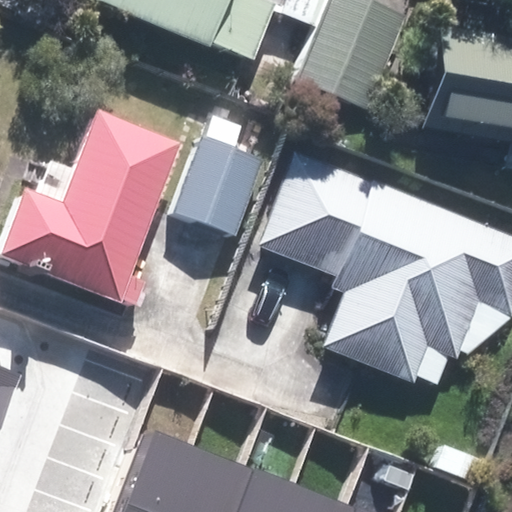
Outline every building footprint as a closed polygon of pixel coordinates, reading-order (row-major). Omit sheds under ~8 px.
[(96,0),(210,47),(212,40),(252,57),(272,9),(276,0),(96,0)] [(276,0),(272,9),(314,26),(325,0),(276,0)] [(366,110),(406,15),(368,0),(329,0),(296,81),(366,110)] [(511,38),(435,27),(420,129),(511,142),(511,38)] [(131,273),(180,140),(95,109),(62,200),(23,186),(0,247),(0,258),(132,307),(142,278),(131,273)] [(262,158),(200,134),(170,214),(204,226),(233,237),(262,158)] [(511,309),(511,236),(294,151),(257,244),(300,261),(335,274),(330,287),(341,291),(319,345),(412,381),(426,344),(456,356),(477,302),(510,315),(511,309)] [(0,365),(0,436),(23,374),(0,365)] [(168,511),(193,445),(139,426),(107,511),(168,511)] [(227,511),(245,464),(193,445),(168,511),(227,511)] [(288,511),(298,484),(245,464),(227,511),(288,511)] [(347,511),(351,503),(298,484),(288,511),(347,511)] [(376,511),(351,503),(347,511),(376,511)]
